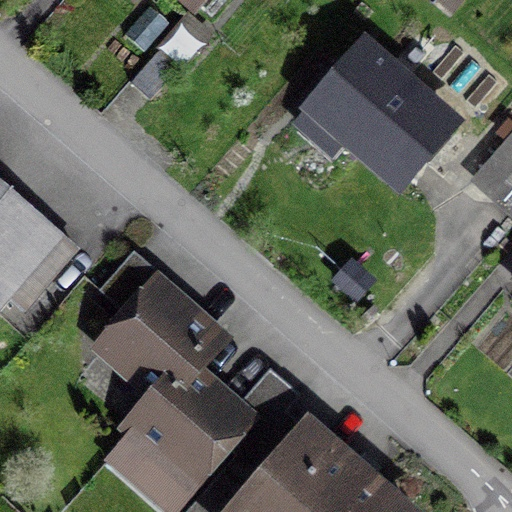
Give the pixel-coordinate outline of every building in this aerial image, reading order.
[(157,0),(179,18),(194,0),(157,0)] [(457,0),(411,0),(437,23),(457,0)] [(412,38),(379,76),(399,94),(432,54),(412,38)] [(379,76),(356,55),(284,133),(313,160),(322,150),(378,201),(441,132),(399,94),(379,76)] [(511,138),(510,137),(462,191),(506,230),(511,223),(511,138)] [(0,308),(54,246),(0,198),(0,308)] [(82,362),(146,416),(187,381),(215,348),(144,289),(82,362)] [(230,417),(187,381),(146,416),(98,472),(145,511),(172,511),(218,458),(234,472),(288,410),(258,384),(230,417)] [(378,511),(293,436),(225,511),(378,511)]
